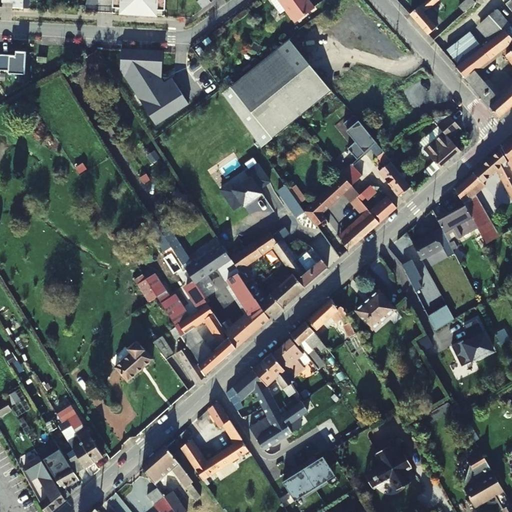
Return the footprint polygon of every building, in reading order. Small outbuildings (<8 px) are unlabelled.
[(14,8),(28,9),(28,0),(2,0),(2,2),(14,3),(14,8)] [(114,0),(113,13),(135,15),(136,5),(130,4),(129,0),(114,0)] [(129,0),(130,4),(136,5),(135,15),(158,16),(158,10),(166,11),(166,0),(129,0)] [(196,0),(203,9),(211,2),(209,0),(196,0)] [(281,0),(296,20),(314,7),(309,0),(281,0)] [(438,0),(425,0),(409,15),(427,35),(436,27),(424,14),(438,0)] [(475,3),(471,0),(464,0),(459,6),(465,12),(475,3)] [(486,0),(471,0),(475,3),(465,12),(467,15),(486,0)] [(510,26),(496,9),(477,24),(491,39),(456,68),(464,78),(498,118),(511,105),(511,86),(498,99),(475,71),(501,51),(511,65),(511,40),(504,31),(510,26)] [(332,93),(289,39),(219,92),(261,150),(332,93)] [(121,49),(120,67),(158,126),(189,102),(171,78),(163,83),(160,79),(161,79),(162,52),(121,49)] [(9,56),(8,74),(24,75),(26,52),(16,51),(15,56),(9,56)] [(460,129),(448,115),(430,118),(442,132),(422,148),(434,162),(440,169),(460,151),(449,139),(460,129)] [(377,144),(354,117),(344,125),(359,141),(349,150),(359,161),(372,149),(377,144)] [(511,171),(511,139),(502,148),(510,163),(508,164),(511,171)] [(377,157),(384,152),(382,151),(377,144),(372,149),(377,157)] [(511,171),(508,164),(501,149),(456,190),(465,207),(478,229),(486,244),(503,236),(511,251),(511,221),(493,231),(471,192),(497,169),(511,195),(511,171)] [(398,197),(410,188),(384,152),(377,157),(385,167),(379,172),(398,197)] [(431,177),(440,169),(434,162),(425,170),(431,177)] [(259,189),(269,181),(257,164),(246,172),(250,177),(233,189),(229,183),(220,190),(234,209),(242,203),(243,205),(261,193),(259,189)] [(341,175),(342,177),(351,186),(362,176),(352,166),(341,175)] [(346,191),(351,186),(342,177),(305,212),(338,258),(378,223),(371,214),(362,203),(356,197),(354,199),(350,202),(362,216),(357,221),(359,223),(341,240),(322,214),(346,191)] [(359,194),(351,186),(346,191),(354,199),(356,197),(359,194)] [(359,194),(356,197),(362,203),(372,194),(367,188),(359,194)] [(297,218),(305,212),(289,190),(281,196),(297,218)] [(396,208),(389,198),(373,211),(381,220),(396,208)] [(454,253),(460,265),(465,262),(455,241),(478,229),(465,207),(438,221),(441,227),(442,228),(444,232),(454,253)] [(381,220),(373,211),(371,214),(378,223),(381,220)] [(155,274),(145,280),(149,285),(157,297),(176,328),(181,336),(188,346),(206,375),(236,350),(221,326),(204,300),(185,270),(180,262),(156,223),(148,228),(186,287),(184,288),(199,310),(189,316),(178,300),(177,300),(174,295),(170,298),(155,274)] [(434,231),(443,248),(448,257),(454,253),(444,232),(442,228),(441,227),(434,231)] [(434,231),(412,243),(422,260),(443,248),(434,231)] [(279,242),(271,232),(269,233),(247,248),(237,255),(223,233),(217,238),(222,245),(231,259),(240,274),(248,269),(247,267),(254,262),(255,264),(275,250),(285,263),(270,276),(279,286),(259,303),(270,320),(305,288),(298,280),(307,272),(302,265),(288,246),(283,239),(279,242)] [(231,259),(222,245),(192,266),(185,270),(204,300),(218,290),(208,275),(231,259)] [(298,280),(305,288),(327,268),(310,246),(305,250),(311,258),(302,265),(307,272),(298,280)] [(192,266),(186,258),(180,262),(185,270),(192,266)] [(412,260),(402,265),(412,285),(418,282),(422,280),(412,260)] [(270,320),(259,303),(256,298),(254,299),(238,274),(226,281),(248,314),(234,326),(229,319),(221,326),(236,350),(270,320)] [(145,280),(144,277),(138,280),(144,289),(149,285),(145,280)] [(421,288),(418,282),(412,285),(415,291),(421,288)] [(394,309),(378,291),(357,311),(373,329),(394,309)] [(337,309),(331,299),(308,320),(316,330),(331,317),(335,323),(342,319),(345,325),(344,326),(353,345),(359,355),(364,352),(358,341),(343,308),(340,307),(337,309)] [(428,315),(436,331),(455,319),(447,305),(428,315)] [(491,348),(477,319),(463,326),(469,337),(462,340),(461,337),(449,343),(460,363),(491,348)] [(331,354),(305,322),(291,335),(307,356),(317,347),(326,359),(331,354)] [(509,339),(504,327),(494,332),(500,344),(509,339)] [(181,336),(176,328),(170,331),(176,340),(181,336)] [(435,343),(430,334),(427,336),(417,342),(422,350),(435,343)] [(173,355),(162,337),(153,342),(166,360),(173,355)] [(285,372),(290,380),(304,369),(296,359),(302,354),(290,340),(272,355),(285,372)] [(152,359),(137,342),(128,350),(125,347),(109,361),(115,367),(128,382),(152,359)] [(206,375),(188,346),(176,354),(196,385),(206,375)] [(262,362),(276,379),(283,390),(292,383),(290,380),(285,372),(272,355),(271,354),(262,362)] [(318,370),(309,359),(304,363),(313,374),(318,370)] [(262,362),(253,370),(264,383),(266,387),(276,379),(262,362)] [(42,378),(36,368),(30,371),(36,381),(42,378)] [(308,412),(302,401),(293,408),(282,415),(266,387),(264,383),(253,370),(233,387),(233,388),(243,400),(253,391),(267,417),(249,428),(264,451),(302,427),(297,419),(308,412)] [(295,389),(292,383),(283,390),(287,395),(295,389)] [(243,400),(233,388),(226,394),(237,411),(244,406),(241,402),(243,400)] [(14,390),(5,396),(12,406),(20,399),(14,390)] [(0,414),(10,408),(6,401),(0,404),(0,414)] [(195,470),(197,474),(202,481),(249,452),(218,402),(208,411),(219,428),(223,424),(232,437),(231,438),(235,444),(206,464),(190,441),(180,449),(195,470)] [(449,402),(430,411),(434,419),(453,409),(449,402)] [(71,416),(76,413),(71,406),(66,409),(71,416)] [(62,422),(66,420),(60,412),(57,414),(62,422)] [(71,416),(67,419),(71,426),(73,430),(76,428),(74,424),(80,420),(76,413),(71,416)] [(71,426),(67,419),(66,420),(62,422),(57,425),(62,432),(71,426)] [(75,433),(94,463),(103,457),(86,430),(81,434),(79,431),(75,433)] [(94,463),(75,433),(73,435),(75,437),(68,442),(74,451),(68,455),(70,459),(69,460),(77,473),(94,463)] [(144,468),(153,482),(156,486),(172,470),(195,501),(200,497),(180,465),(166,447),(165,446),(142,467),(144,468)] [(58,490),(64,500),(69,495),(63,487),(78,479),(58,447),(53,451),(59,461),(55,464),(59,470),(53,474),(61,488),(58,490)] [(402,456),(396,447),(390,450),(389,448),(376,455),(383,467),(365,477),(372,490),(391,480),(397,492),(410,485),(409,483),(415,480),(409,469),(411,467),(404,455),(402,456)] [(43,453),(39,456),(46,469),(51,466),(43,453)] [(46,511),(49,511),(64,500),(58,490),(46,469),(39,456),(24,465),(32,479),(38,475),(51,496),(41,502),(46,511)] [(489,500),(503,492),(493,473),(483,456),(469,463),(470,466),(464,486),(464,487),(465,487),(466,489),(465,490),(474,506),(488,498),(489,500)] [(329,485),(337,480),(325,461),(313,468),(310,464),(302,469),(318,495),(330,487),(329,485)] [(285,486),(297,505),(305,500),(306,502),(318,495),(302,469),(294,474),(297,478),(285,486)] [(156,486),(153,482),(142,490),(147,496),(158,489),(156,486)] [(164,498),(173,511),(178,511),(188,505),(177,490),(164,498)] [(173,511),(164,498),(155,505),(159,511),(173,511)]
